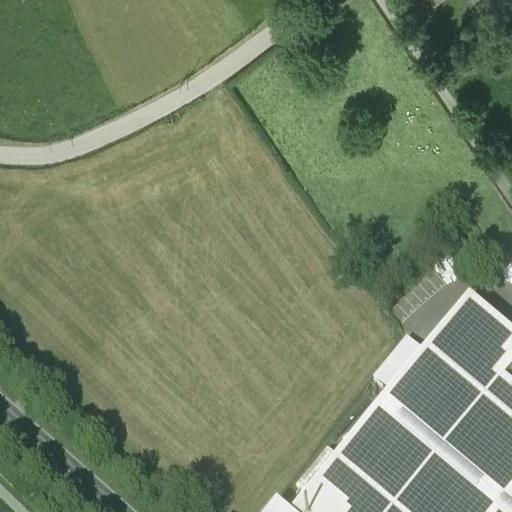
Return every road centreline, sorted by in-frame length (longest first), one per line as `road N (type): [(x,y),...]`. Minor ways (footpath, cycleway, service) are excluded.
road 1 (unclassified): [(318,0),(133,127),(47,159),(0,156)]
road 2 (secondary): [(0,413),(108,511)]
